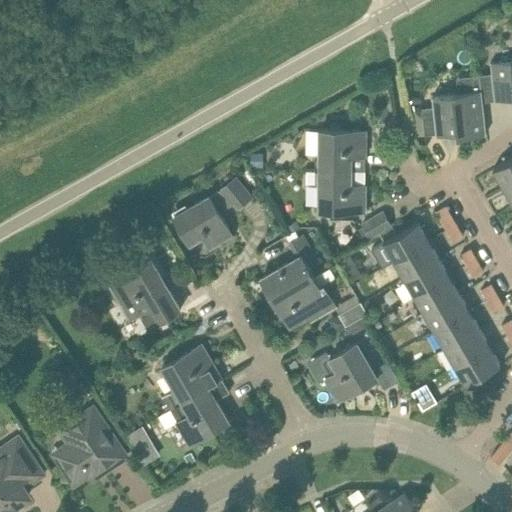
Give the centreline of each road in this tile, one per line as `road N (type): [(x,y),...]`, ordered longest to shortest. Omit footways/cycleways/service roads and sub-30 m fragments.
road 1 (unclassified): [(0,230),(412,0)]
road 2 (residential): [(310,443),(216,278)]
road 3 (residential): [(453,173),(417,195),(397,81)]
road 4 (residential): [(460,460),(418,440),(364,432),(310,443)]
road 5 (residential): [(310,443),(170,511)]
